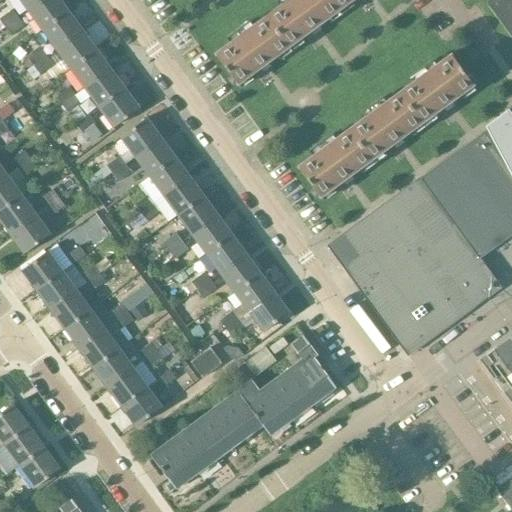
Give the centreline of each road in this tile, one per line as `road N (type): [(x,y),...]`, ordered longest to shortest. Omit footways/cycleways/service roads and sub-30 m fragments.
road 1 (residential): [(398,391),(117,0)]
road 2 (residential): [(155,511),(22,339)]
road 3 (residential): [(237,511),(398,391)]
road 4 (residential): [(398,391),(511,309)]
